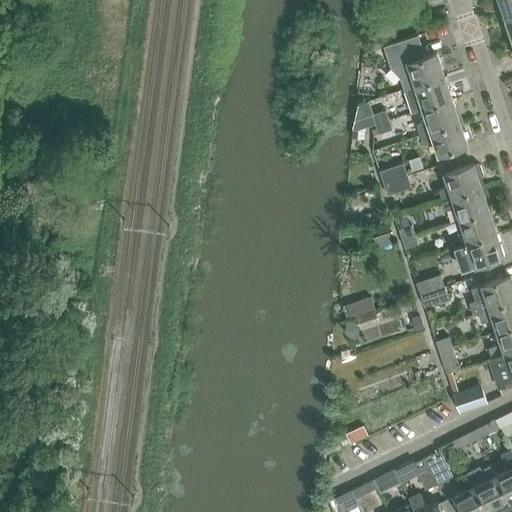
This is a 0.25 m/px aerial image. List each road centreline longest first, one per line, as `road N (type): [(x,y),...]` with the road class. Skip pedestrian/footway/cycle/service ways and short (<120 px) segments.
road 1 (residential): [(511,401),(333,488)]
road 2 (residential): [(511,152),(461,0)]
